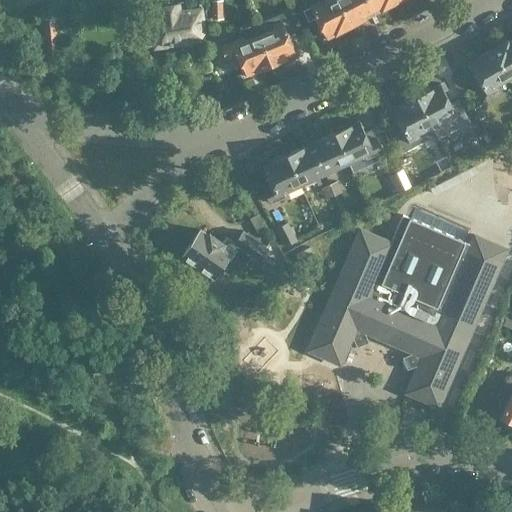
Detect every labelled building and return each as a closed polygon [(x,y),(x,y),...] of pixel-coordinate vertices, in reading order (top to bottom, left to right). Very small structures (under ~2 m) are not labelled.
[(213,0),(210,0),(211,20),(223,19),(222,0),(213,0)] [(351,26),(337,0),(324,0),(321,2),(321,0),(311,5),(311,6),(304,9),(309,21),(317,17),(327,38),(351,26)] [(367,0),(337,0),(351,26),(374,13),(367,0)] [(398,1),(397,0),(367,0),(374,13),(398,1)] [(151,16),(156,46),(184,42),(183,38),(205,35),(202,8),(180,11),(179,4),(162,6),(163,14),(151,16)] [(288,10),(256,24),(271,65),(297,54),(289,34),(297,31),(288,10)] [(38,18),(42,62),(63,61),(59,16),(38,18)] [(240,37),(222,45),(227,58),(228,58),(230,61),(239,58),(241,57),(248,75),(271,65),(256,24),(238,32),(240,37)] [(511,76),(511,36),(493,48),(510,78),(511,76)] [(510,78),(493,48),(469,62),(488,95),(498,89),(496,86),(510,78)] [(416,96),(432,126),(433,126),(440,139),(471,122),(459,99),(451,103),(441,83),(416,96)] [(416,96),(392,108),(410,142),(399,148),(404,157),(415,151),(411,142),(420,138),(418,134),(432,126),(416,96)] [(474,107),(480,118),(488,114),(482,103),(474,107)] [(359,119),(333,132),(348,163),(353,171),(368,164),(364,158),(375,153),(374,152),(382,149),(377,137),(376,138),(372,129),(365,132),(359,119)] [(310,143),(325,174),(348,163),(333,132),(310,143)] [(325,174),(310,143),(286,154),(300,185),(325,174)] [(300,185),(286,154),(264,165),(273,186),(265,190),(270,201),(278,198),(279,199),(289,195),(287,191),(300,185)] [(329,184),(334,195),(342,192),(337,181),(329,184)] [(334,195),(329,184),(321,188),(326,198),(334,195)] [(464,241),(469,231),(415,208),(411,218),(402,214),(390,242),(383,239),(360,229),(323,315),(308,350),(340,364),(352,337),(353,338),(356,347),(369,343),(365,333),(365,332),(412,353),(402,357),(407,370),(417,366),(406,393),(438,407),(507,248),(474,234),(470,244),(464,241)] [(298,241),(288,222),(273,230),(283,249),(298,241)] [(223,244),(224,243),(210,233),(209,234),(201,228),(182,255),(199,266),(194,275),(195,278),(204,284),(208,284),(213,276),(214,277),(225,261),(234,267),(242,266),(251,254),(260,260),(268,248),(244,230),(235,243),(237,244),(232,250),(223,244)] [(501,326),(511,330),(511,311),(508,310),(501,326)] [(511,371),(507,373),(505,378),(507,384),(501,386),(498,391),(500,396),(505,399),(497,414),(511,421),(511,371)]
